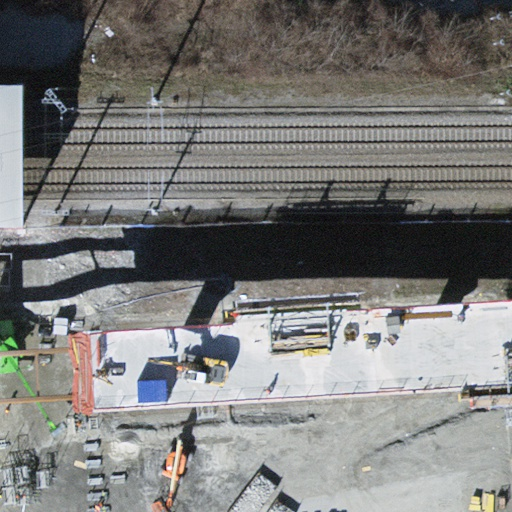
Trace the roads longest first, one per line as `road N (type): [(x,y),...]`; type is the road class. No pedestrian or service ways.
road 1 (motorway): [(511,456),(0,486)]
road 2 (motorway): [(511,338),(0,365)]
